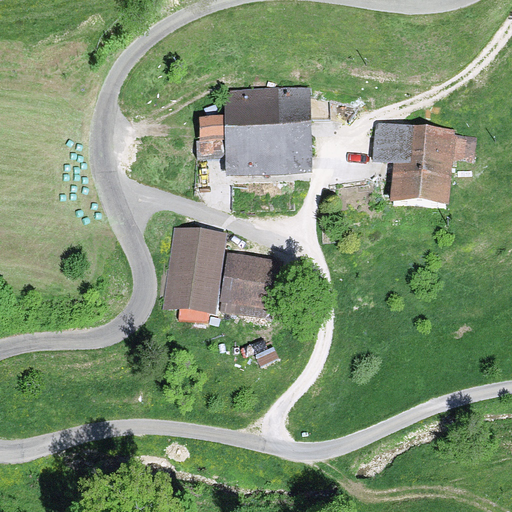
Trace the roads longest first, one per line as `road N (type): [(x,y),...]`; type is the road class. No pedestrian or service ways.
road 1 (residential): [(0,352),(102,336),(134,307),(137,269),(103,170),(107,92),(138,44),(230,0)]
road 2 (residential): [(511,388),(422,410),(323,451),(190,431),(0,446)]
road 3 (track): [(310,233),(327,291),(323,345),(268,442)]
road 4 (track): [(511,22),(492,53),(455,84),(380,106),(340,133)]
